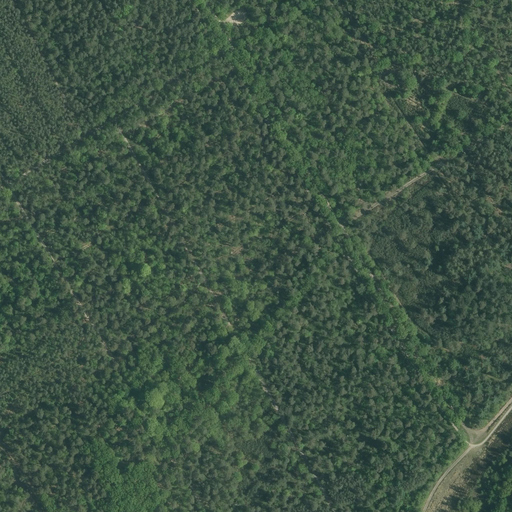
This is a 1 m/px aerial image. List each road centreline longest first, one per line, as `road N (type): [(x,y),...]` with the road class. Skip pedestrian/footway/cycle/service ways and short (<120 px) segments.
road 1 (track): [(480,433),(456,415),(232,46)]
road 2 (track): [(113,119),(334,511)]
road 3 (track): [(511,121),(331,229)]
road 4 (track): [(217,56),(113,119)]
